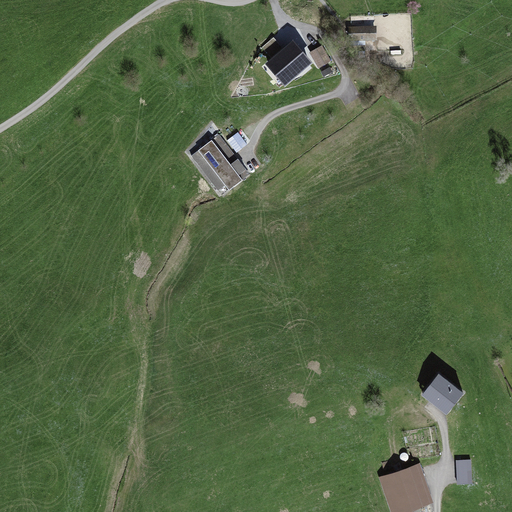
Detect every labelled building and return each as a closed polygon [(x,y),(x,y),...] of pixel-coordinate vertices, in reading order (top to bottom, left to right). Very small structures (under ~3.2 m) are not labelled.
[(374,28),(351,29),(351,44),(364,44),(364,39),(374,38),(374,28)] [(268,56),(283,44),(277,35),(262,47),(268,56)] [(309,62),(293,44),(269,64),(285,83),(309,62)] [(322,46),(311,53),(318,66),(329,60),(322,46)] [(220,136),(192,157),(222,196),(250,176),(220,136)] [(439,372),(427,387),(451,407),(464,393),(439,372)] [(470,459),(457,460),(458,483),(471,483),(470,459)] [(414,465),(378,480),(391,511),(413,511),(430,505),(414,465)]
